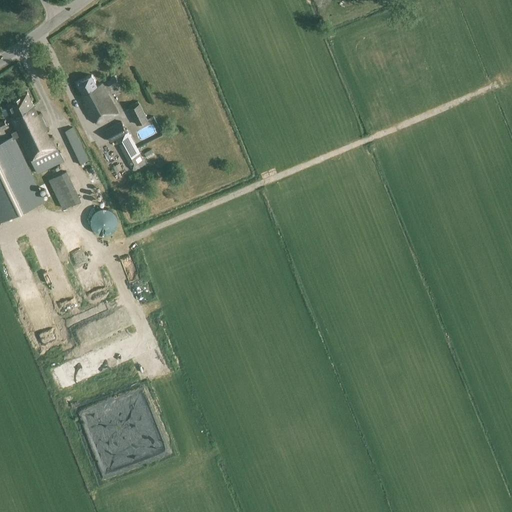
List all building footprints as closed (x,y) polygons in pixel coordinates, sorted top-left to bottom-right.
[(83,104),(89,116),(92,114),(97,125),(118,113),(102,83),(98,86),(91,75),(77,83),(82,94),(82,95),(86,102),(83,104)] [(116,78),(106,82),(110,88),(119,84),(116,78)] [(38,114),(27,92),(7,102),(13,115),(10,117),(17,130),(11,133),(13,137),(0,142),(0,222),(44,201),(14,139),(19,136),(37,173),(64,160),(52,136),(49,137),(47,131),(49,129),(41,113),(38,114)] [(130,109),(138,125),(148,120),(140,103),(130,109)] [(105,130),(104,131),(110,142),(116,138),(127,133),(125,129),(121,122),(105,130)] [(127,133),(116,138),(135,170),(146,164),(128,132),(127,133)] [(77,136),(67,140),(79,165),(89,160),(77,136)] [(119,163),(113,167),(116,173),(122,169),(119,163)] [(49,179),(63,208),(82,199),(68,170),(49,179)] [(94,230),(100,234),(107,235),(113,232),(118,226),(118,219),(115,213),(110,208),(103,208),(96,211),(92,216),(91,223),(94,230)]
